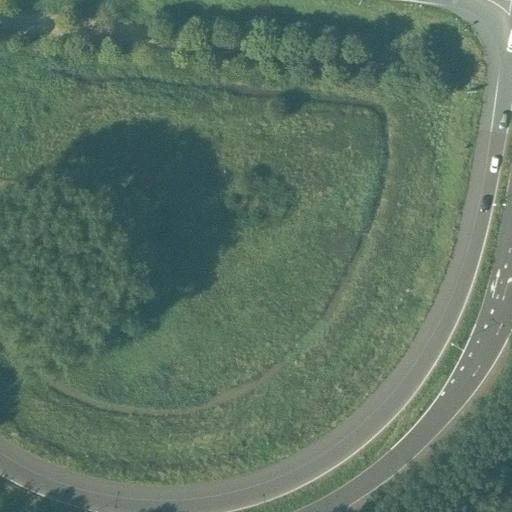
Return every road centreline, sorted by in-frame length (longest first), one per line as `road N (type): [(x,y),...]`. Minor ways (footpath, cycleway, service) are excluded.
road 1 (motorway): [(511,47),(465,279),(422,368),(361,437),(284,485),(190,508),(91,501),(0,461)]
road 2 (motorway): [(319,511),(387,467),(438,415),(482,348),(511,264)]
